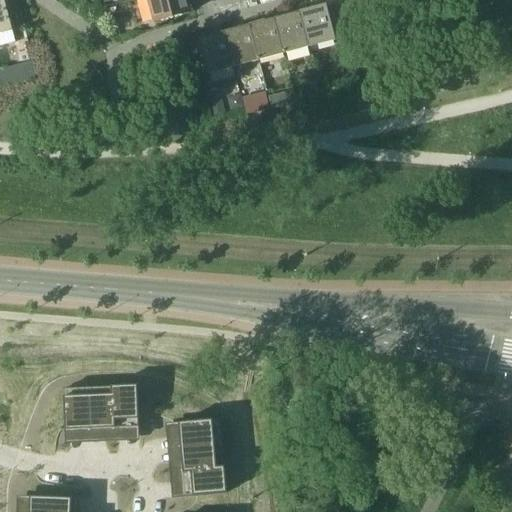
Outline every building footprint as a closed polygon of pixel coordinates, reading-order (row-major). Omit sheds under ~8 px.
[(2,0),(0,0),(0,34),(11,32),(2,0)] [(186,0),(147,0),(153,23),(190,13),(186,0)] [(340,15),(328,18),(325,6),(323,6),(324,7),(307,11),(305,8),(298,12),(298,14),(308,49),(334,41),(332,34),(336,33),(344,31),(340,15)] [(298,14),(281,18),(279,15),(273,19),(273,20),(282,55),(308,49),(298,14)] [(273,20),(256,25),(254,21),(247,26),(248,27),(257,62),(282,55),(273,20)] [(248,27),(231,32),(229,28),(222,32),(222,34),(232,69),(257,62),(248,27)] [(349,51),(344,31),(336,33),(341,53),(344,61),(352,59),(349,51)] [(222,34),(206,38),(204,35),(197,39),(197,40),(206,75),(232,69),(222,34)] [(32,65),(0,73),(0,87),(35,78),(32,65)] [(300,88),(295,90),(297,100),(309,97),(307,92),(300,88)] [(264,95),(242,100),(246,114),(268,108),(264,95)] [(221,101),(209,104),(212,119),(224,116),(221,101)] [(136,387),(111,388),(113,430),(138,429),(136,387)] [(111,388),(87,389),(89,431),(113,430),(111,388)] [(87,389),(62,390),(64,432),(89,431),(87,389)] [(219,421),(178,424),(180,449),(222,446),(219,421)] [(222,446),(180,449),(182,473),(224,470),(222,446)] [(224,470),(182,473),(184,498),(226,494),(224,470)] [(29,498),(28,511),(78,511),(79,500),(29,498)]
